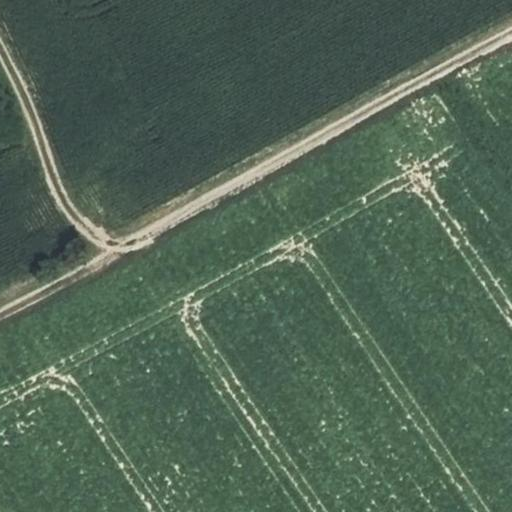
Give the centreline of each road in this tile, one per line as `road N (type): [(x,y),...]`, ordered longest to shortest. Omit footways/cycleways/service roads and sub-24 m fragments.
road 1 (track): [(511,41),(0,307)]
road 2 (track): [(115,246),(66,176),(0,32)]
